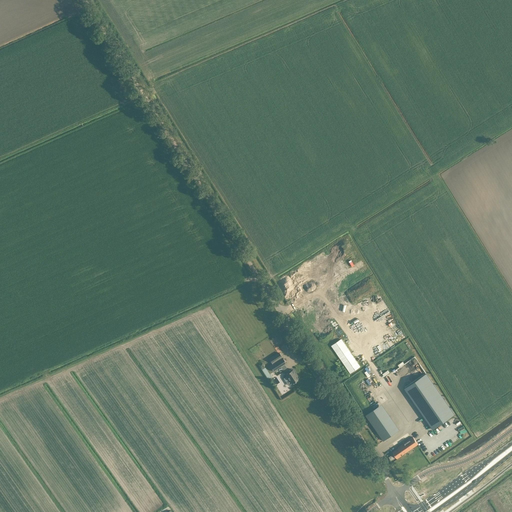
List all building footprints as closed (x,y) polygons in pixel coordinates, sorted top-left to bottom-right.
[(341,339),(332,346),(350,373),(360,367),(341,339)] [(279,353),(269,359),(272,364),(270,366),(274,371),(276,370),(286,363),(279,353)] [(268,379),(271,378),(266,367),(263,369),(268,379)] [(299,379),(296,373),(295,373),(293,369),(292,370),(292,369),(289,371),(289,372),(286,374),(292,384),(293,383),(293,384),(296,382),(295,381),(299,379)] [(427,373),(404,389),(433,430),(455,414),(427,373)] [(368,414),(383,441),(401,431),(386,404),(368,414)] [(399,448),(393,452),(397,458),(418,444),(413,437),(406,442),(398,447),(399,448)]
